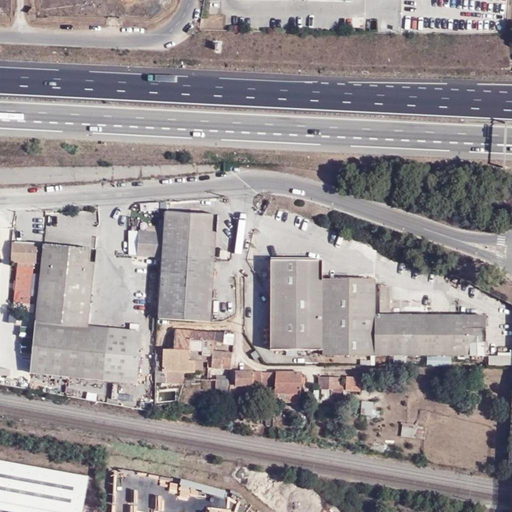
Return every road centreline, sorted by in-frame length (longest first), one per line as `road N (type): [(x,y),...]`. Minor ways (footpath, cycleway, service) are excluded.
road 1 (motorway): [(511,106),(0,80)]
road 2 (residential): [(468,243),(251,180),(0,199)]
road 3 (motorway): [(0,110),(264,123)]
road 4 (motorway): [(264,123),(511,148)]
road 5 (motorway): [(264,123),(511,136)]
road 6 (unclassified): [(188,0),(173,34),(144,44),(0,38)]
